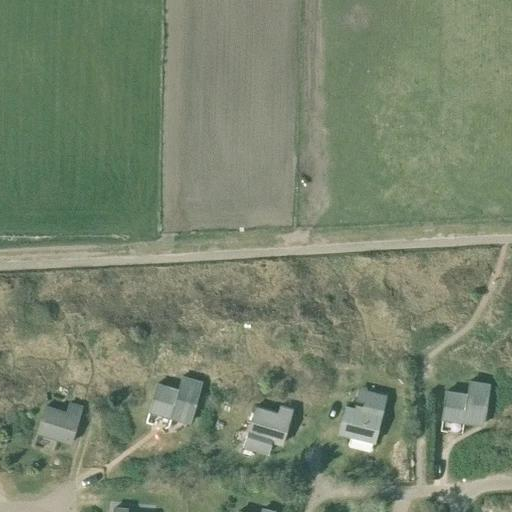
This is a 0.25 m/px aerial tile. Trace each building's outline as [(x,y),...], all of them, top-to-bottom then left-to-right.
[(178,390),(157,384),(149,412),(189,423),(201,383),(182,377),(178,390)] [(466,395),(446,391),(441,419),(482,425),(488,385),(469,382),(466,395)] [(345,407),(338,434),(373,443),(382,408),(385,395),(366,391),(363,404),(362,407),(355,406),(354,409),(345,407)] [(45,406),(36,433),(70,444),(81,407),(69,404),(66,413),(45,406)] [(246,434),(243,447),(267,454),(271,441),(281,444),(291,410),(279,406),(277,414),(255,407),(246,434)]
